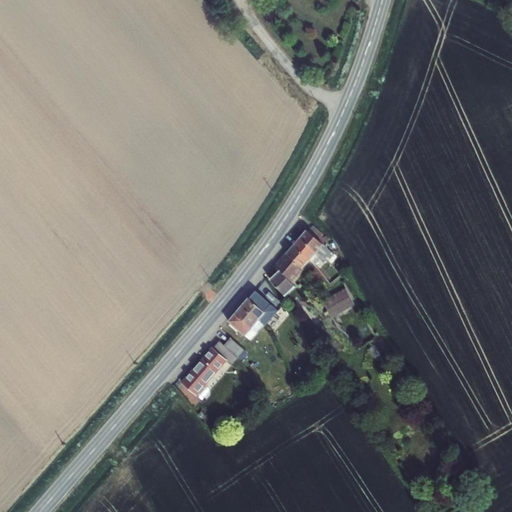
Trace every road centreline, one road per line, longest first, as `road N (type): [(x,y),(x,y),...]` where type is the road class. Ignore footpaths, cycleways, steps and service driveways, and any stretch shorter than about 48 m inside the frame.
road 1 (secondary): [(39,511),(279,229),(335,129),(382,0)]
road 2 (track): [(243,0),(288,64),(345,106)]
